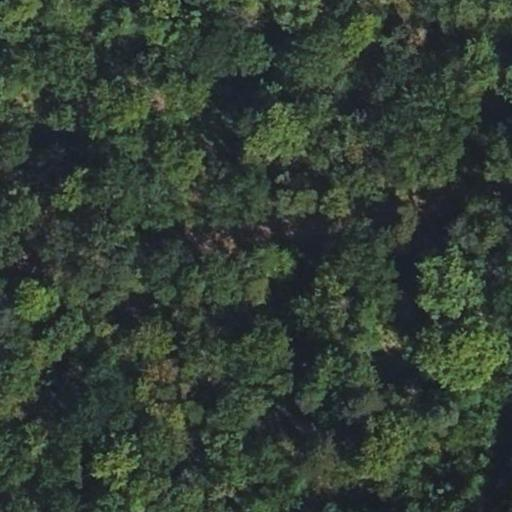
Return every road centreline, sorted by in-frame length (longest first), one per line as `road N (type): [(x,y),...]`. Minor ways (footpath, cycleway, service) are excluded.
road 1 (track): [(0,304),(147,333),(511,260)]
road 2 (track): [(0,193),(333,511)]
